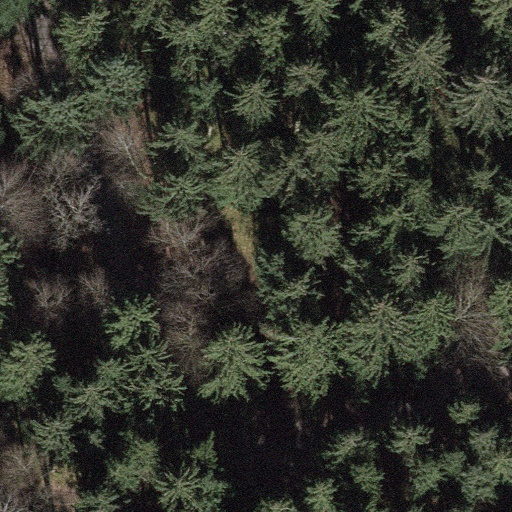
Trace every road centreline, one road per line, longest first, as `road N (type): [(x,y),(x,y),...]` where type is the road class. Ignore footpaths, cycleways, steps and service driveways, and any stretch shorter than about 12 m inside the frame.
road 1 (track): [(291,491),(216,432),(149,346),(35,0)]
road 2 (track): [(511,374),(364,442),(267,511)]
